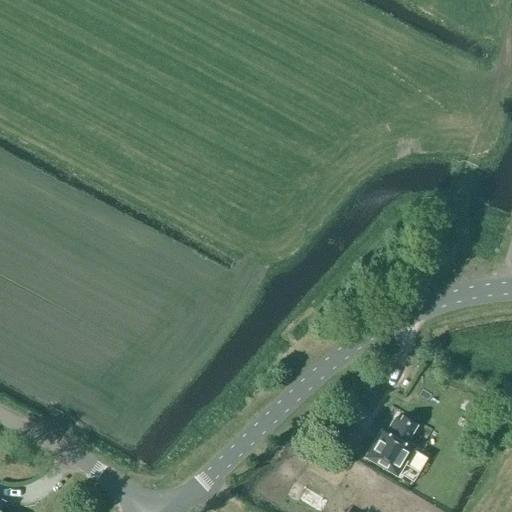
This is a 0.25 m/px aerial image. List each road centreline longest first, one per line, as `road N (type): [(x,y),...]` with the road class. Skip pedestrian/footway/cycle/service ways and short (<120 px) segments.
road 1 (unclassified): [(511,297),(440,308),(376,334),(181,511)]
road 2 (unclassified): [(143,511),(110,484),(0,427)]
